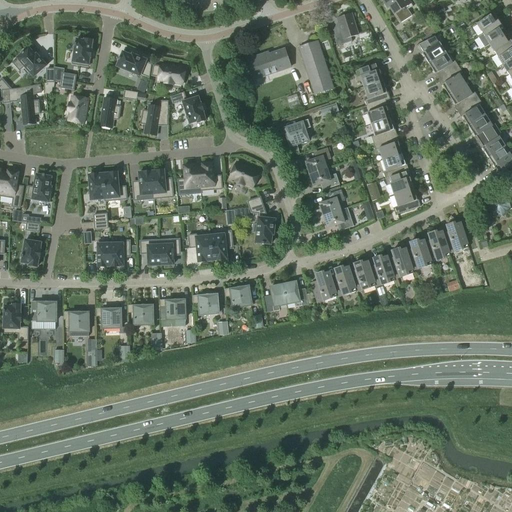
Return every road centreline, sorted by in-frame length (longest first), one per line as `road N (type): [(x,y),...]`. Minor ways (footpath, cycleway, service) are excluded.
road 1 (secondary): [(511,353),(397,352),(274,372),(0,438)]
road 2 (secondary): [(0,464),(290,394),(369,381),(511,377)]
road 3 (residential): [(46,286),(215,279),(256,273),(288,257)]
road 4 (residential): [(67,166),(224,150),(237,142)]
road 5 (residential): [(442,207),(482,186),(421,91),(408,88)]
road 6 (residential): [(288,257),(304,263),(363,245),(442,207)]
road 7 (residential): [(288,257),(295,234),(279,173),(267,156),(237,142)]
road 8 (residential): [(442,207),(408,88)]
road 9 (residential): [(67,166),(46,286)]
